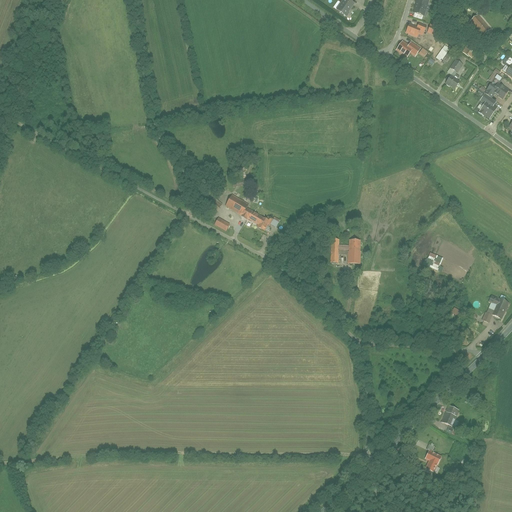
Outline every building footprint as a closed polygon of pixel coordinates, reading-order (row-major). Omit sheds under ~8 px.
[(348,0),(343,0),(336,12),(346,18),(355,4),(348,0)] [(420,0),(415,17),(424,20),(429,0),(420,0)] [(478,16),(469,23),(481,37),(490,29),(478,16)] [(410,23),(406,33),(420,38),(423,29),(410,23)] [(412,46),(404,41),(397,52),(408,59),(414,55),(416,56),(421,49),(413,44),(412,46)] [(466,47),(463,53),(472,58),(475,53),(466,47)] [(437,58),(443,63),(451,53),(445,48),(437,58)] [(462,84),(455,80),(463,67),(455,61),(450,70),(453,72),(445,84),(457,91),(462,84)] [(508,91),(499,85),(502,80),(493,73),(488,81),(496,86),(495,88),(491,85),(485,94),(491,98),(494,94),(503,100),(508,91)] [(484,115),(490,119),(497,109),(488,103),(491,98),(485,94),(480,101),(485,105),(479,113),(483,116),(484,115)] [(200,179),(194,182),(198,189),(204,186),(200,179)] [(235,182),(236,190),(248,190),(248,182),(235,182)] [(224,183),(212,188),(215,194),(226,189),(224,183)] [(232,197),(226,208),(260,228),(266,219),(250,209),(251,208),(232,197)] [(203,209),(211,214),(218,205),(209,199),(203,209)] [(213,227),(226,234),(230,226),(217,219),(213,227)] [(330,240),(330,265),(340,265),(340,257),(351,257),(351,266),(362,266),(362,242),(350,242),(350,246),(340,246),(340,240),(330,240)] [(424,265),(443,272),(444,267),(442,266),(445,257),(431,253),(429,259),(426,258),(424,265)] [(510,304),(495,298),(491,304),(496,307),(492,316),(488,313),(483,323),(495,327),(499,320),(502,322),(510,304)] [(444,425),(453,428),(458,412),(449,409),(444,425)] [(416,433),(410,442),(423,450),(429,441),(416,433)] [(423,469),(432,472),(437,459),(428,456),(423,469)]
